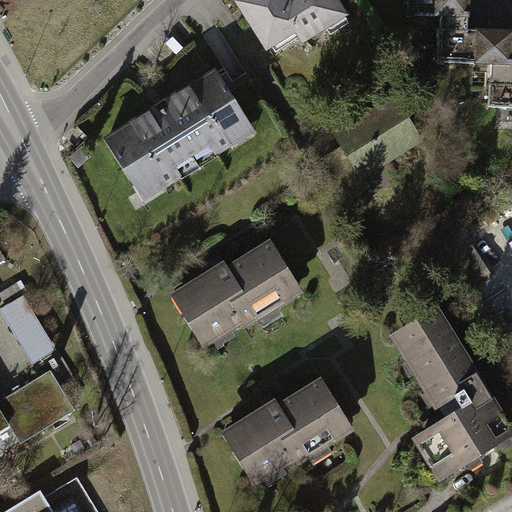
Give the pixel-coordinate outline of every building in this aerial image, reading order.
[(234,0),(229,3),(263,62),(338,18),(327,0),(234,0)] [(425,0),(424,27),(438,28),(437,67),(473,69),(473,86),(503,88),(501,129),(511,129),(511,74),(501,74),(502,34),(467,33),(468,0),(425,0)] [(213,73),(95,142),(133,207),(251,138),(213,73)] [(393,99),(320,139),(350,193),(423,153),(393,99)] [(443,246),(465,283),(488,270),(466,232),(443,246)] [(260,246),(167,299),(198,353),(291,300),(260,246)] [(439,311),(387,340),(424,408),(442,398),(451,414),(410,437),(435,483),(511,441),(439,311)] [(0,432),(9,448),(67,414),(45,376),(0,402),(0,432)] [(313,379),(217,435),(249,489),(345,433),(313,379)]
